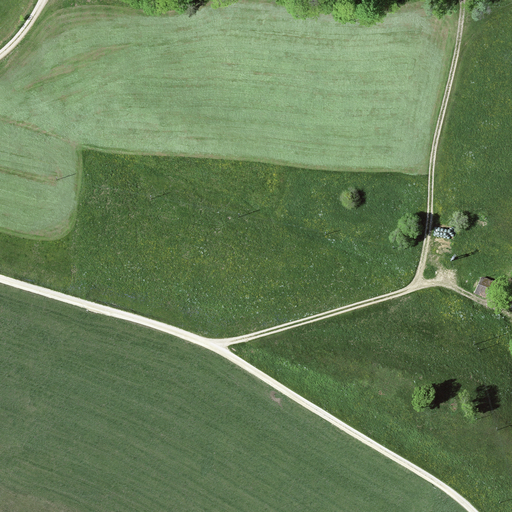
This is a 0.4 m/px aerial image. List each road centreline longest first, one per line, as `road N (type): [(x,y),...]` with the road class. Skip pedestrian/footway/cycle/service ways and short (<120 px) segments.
road 1 (track): [(473,511),(216,346)]
road 2 (track): [(419,285),(461,0)]
road 3 (track): [(216,346),(419,285),(465,290)]
road 4 (track): [(216,346),(0,278)]
